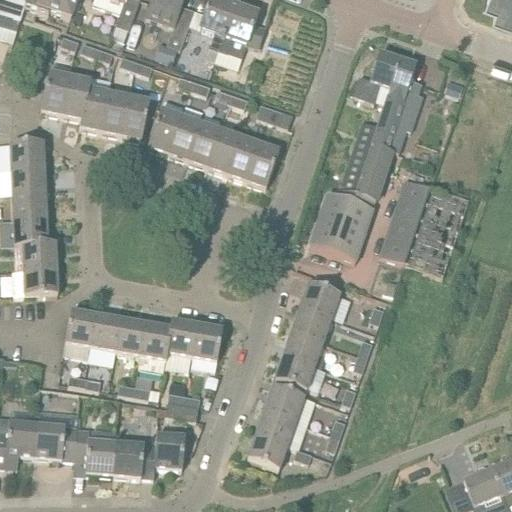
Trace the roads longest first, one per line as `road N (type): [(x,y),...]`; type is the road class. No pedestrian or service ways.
road 1 (residential): [(202,492),(242,505),(302,493),(511,416)]
road 2 (residential): [(282,231),(358,4)]
road 3 (residential): [(201,303),(94,283),(91,164)]
road 4 (residential): [(202,492),(263,315)]
road 5 (residential): [(91,164),(219,209)]
